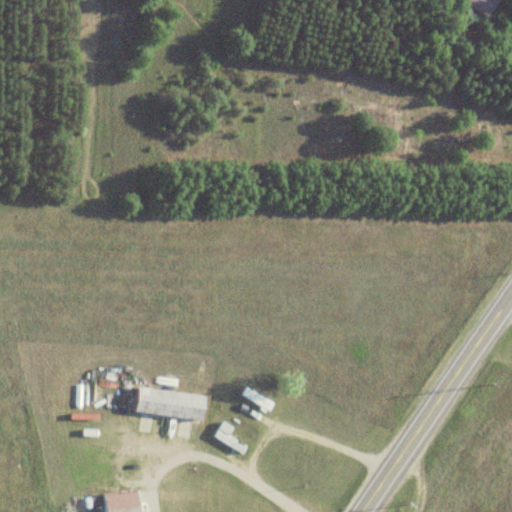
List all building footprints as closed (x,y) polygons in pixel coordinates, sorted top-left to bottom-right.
[(485,16),(496,0),(461,0),(462,0),(485,16)] [(134,413),(201,422),(205,396),(137,387),(134,413)] [(271,403),(246,388),(242,395),(267,410),(271,403)] [(246,445),(227,435),(231,427),(222,422),(213,439),(242,454),(246,445)] [(138,511),(138,492),(102,493),(103,511),(138,511)]
